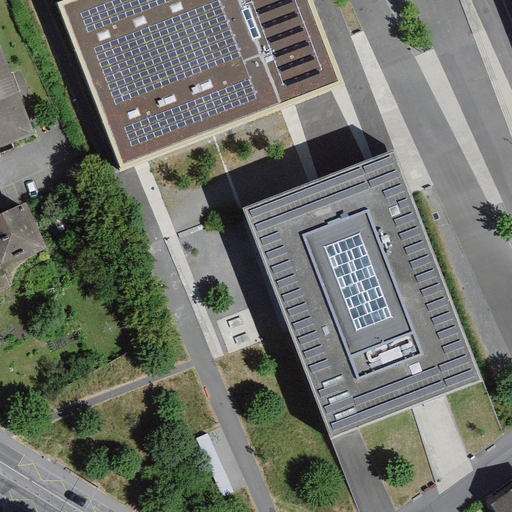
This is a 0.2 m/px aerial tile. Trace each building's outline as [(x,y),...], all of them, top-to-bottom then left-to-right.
[(134,164),(343,82),(311,0),(70,0),(57,5),(62,20),(121,169),(134,164)] [(30,126),(0,47),(0,148),(34,136),(30,126)] [(289,331),(332,442),(359,430),(413,409),(447,395),(482,381),(395,153),(244,211),(289,331)] [(0,269),(47,249),(27,206),(0,218),(0,269)] [(221,428),(197,439),(223,498),(235,492),(248,487),(221,428)] [(511,511),(511,490),(491,506),(495,511),(511,511)]
